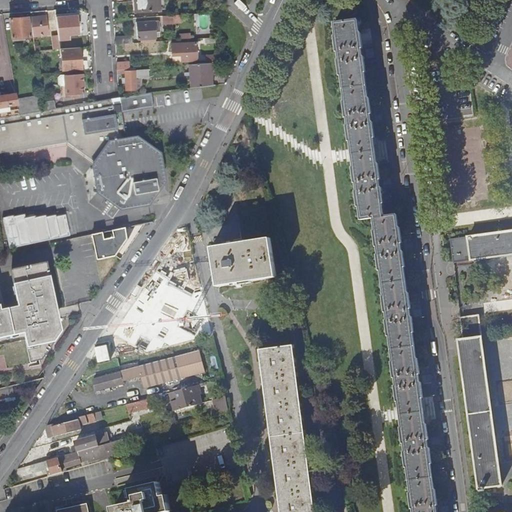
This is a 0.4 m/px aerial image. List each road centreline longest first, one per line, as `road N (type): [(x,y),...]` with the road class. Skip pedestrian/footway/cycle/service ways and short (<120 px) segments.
road 1 (residential): [(389,0),(458,511)]
road 2 (residential): [(259,511),(224,338),(190,217),(178,207)]
road 3 (residential): [(0,465),(178,207)]
road 4 (residential): [(178,207),(264,40)]
road 5 (residential): [(395,0),(511,79)]
